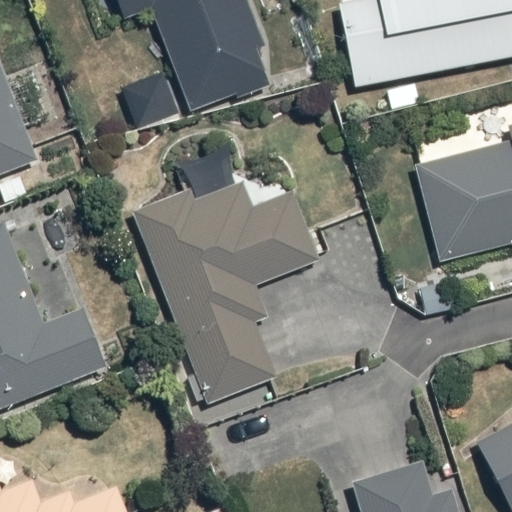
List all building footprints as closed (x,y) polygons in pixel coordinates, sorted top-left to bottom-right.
[(194,107),(192,100),(283,66),(258,0),(119,0),(130,27),(160,16),(180,68),(132,86),(146,124),(194,107)] [(511,0),(348,0),(362,86),(511,58),(511,0)] [(0,172),(40,157),(0,48),(0,172)] [(511,103),(413,129),(445,263),(511,245),(511,103)] [(143,212),(212,396),(283,369),(262,314),(275,309),(262,275),(325,251),(302,189),(262,204),(250,171),(143,212)] [(0,407),(115,365),(91,306),(83,309),(65,263),(35,274),(11,214),(0,218),(0,407)] [(511,430),(484,446),(511,498),(511,430)] [(0,511),(137,511),(126,482),(109,487),(101,462),(53,477),(0,443),(0,511)] [(465,511),(457,485),(444,489),(435,460),(361,482),(369,511),(465,511)]
